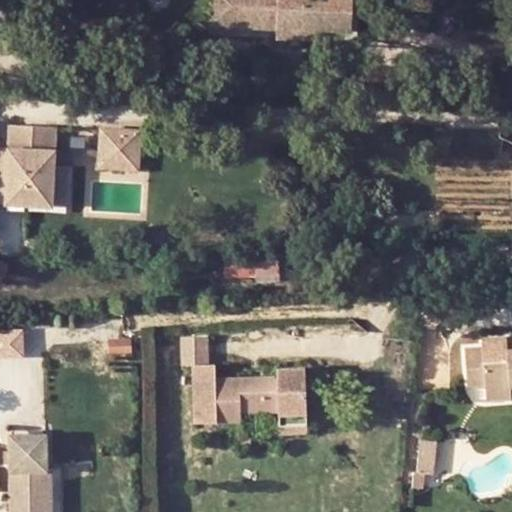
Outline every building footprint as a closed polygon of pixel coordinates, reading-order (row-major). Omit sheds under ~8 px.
[(209,0),(207,30),(237,32),(238,17),(230,17),(230,0),(209,0)] [(275,34),(348,39),(349,0),(230,0),(230,17),(238,17),(237,32),(267,34),(267,30),(276,31),(275,34)] [(61,123),(14,122),(13,143),(11,199),(11,201),(70,202),(71,163),(60,163),(61,123)] [(125,172),(127,135),(90,134),(91,171),(125,172)] [(0,198),(11,199),(13,143),(0,141),(0,198)] [(300,279),(299,259),(228,262),(228,284),(300,279)] [(438,299),(439,316),(457,315),(456,298),(438,299)] [(7,333),(0,333),(0,358),(8,358),(7,333)] [(20,358),(20,333),(7,333),(8,358),(20,358)] [(180,335),(181,365),(192,364),(194,421),(241,420),(241,410),(278,410),(278,422),(307,422),(304,365),(276,366),(276,374),(216,376),(215,362),(207,362),(207,333),(180,335)] [(484,408),(510,406),(509,395),(511,395),(511,357),(507,358),(506,345),(480,346),(480,356),(461,357),(463,393),(483,391),(484,408)] [(307,432),(307,422),(278,422),(279,433),(307,432)] [(14,511),(11,436),(7,437),(8,453),(0,452),(0,480),(8,480),(8,511),(14,511)] [(41,437),(11,436),(14,511),(46,511),(46,472),(41,472),(41,437)] [(429,480),(431,453),(417,451),(415,480),(429,480)]
